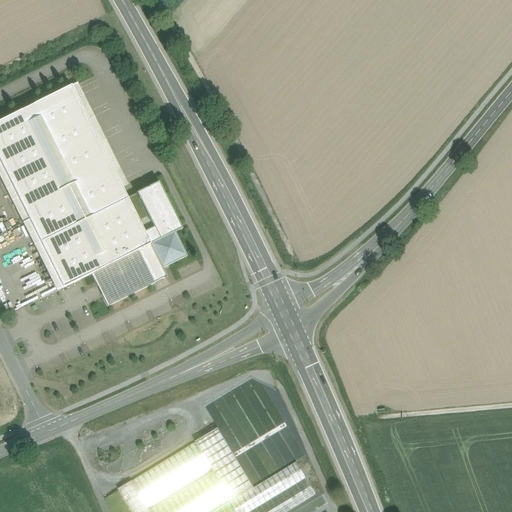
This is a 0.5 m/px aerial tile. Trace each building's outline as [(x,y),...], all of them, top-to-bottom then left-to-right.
[(71,86),(0,121),(0,162),(63,288),(91,274),(108,307),(166,278),(162,269),(186,257),(174,233),(182,229),(158,182),(136,194),(136,195),(127,199),(71,86)] [(237,399),(250,394),(246,385),(211,400),(214,407),(220,404),(220,406),(237,399)] [(304,456),(280,409),(268,415),(266,411),(259,415),(261,420),(254,423),(272,458),(279,455),(285,466),(288,465),(287,464),(304,456)] [(254,488),(218,429),(197,442),(212,468),(214,472),(230,498),(232,501),(254,488)] [(197,442),(132,481),(148,507),(212,468),(197,442)] [(312,476),(302,459),(298,462),(308,478),(312,476)] [(316,495),(296,462),(276,474),(296,507),(316,495)] [(214,472),(150,511),(206,511),(230,498),(214,472)] [(254,488),(232,501),(238,511),(288,511),(296,507),(276,474),(254,488)] [(148,507),(132,481),(118,490),(131,511),(150,511),(148,507)] [(238,511),(232,501),(213,511),(238,511)]
